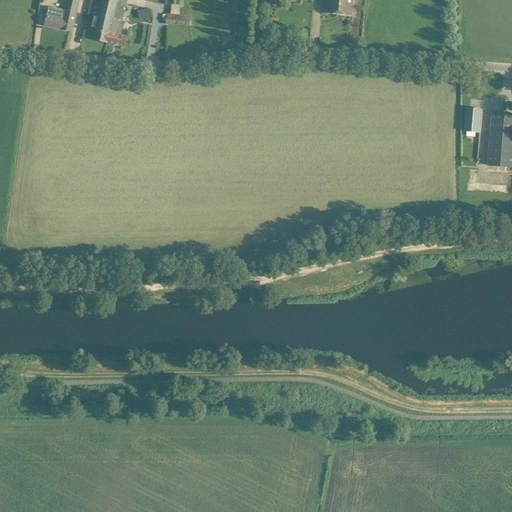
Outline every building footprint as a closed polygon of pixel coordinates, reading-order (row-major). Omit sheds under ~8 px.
[(48,7),(46,15),(44,25),(61,29),(71,32),(76,11),(75,10),(77,0),(65,0),(64,10),(48,7)] [(90,0),(85,27),(82,37),(106,43),(108,34),(101,32),(108,0),(90,0)] [(108,0),(101,32),(108,34),(106,43),(123,46),(126,37),(120,35),(124,22),(121,21),(125,0),(108,0)] [(327,0),(327,3),(326,13),(352,16),(353,0),(327,0)] [(188,15),(166,14),(165,25),(188,26),(189,21),(189,15),(188,15)] [(466,107),(464,131),(480,132),(482,109),(466,107)] [(511,113),(492,112),(488,165),(511,167),(511,113)]
